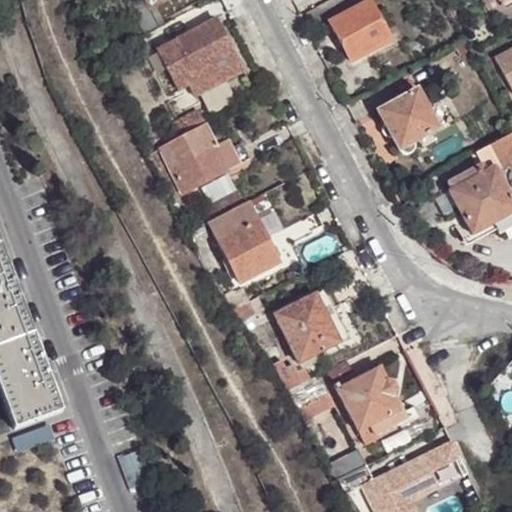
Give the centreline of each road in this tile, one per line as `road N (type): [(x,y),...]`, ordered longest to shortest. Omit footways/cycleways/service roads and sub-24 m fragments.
road 1 (residential): [(256,0),(398,275),(441,309),(511,324)]
road 2 (unknown): [(441,309),(487,460)]
